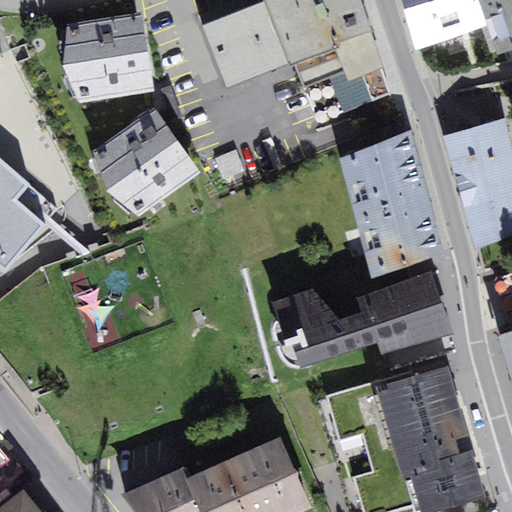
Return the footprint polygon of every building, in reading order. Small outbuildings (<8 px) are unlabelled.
[(291,61),(317,125),(393,93),(373,31),(362,0),(264,0),(265,0),(202,25),(226,89),(291,61)] [(511,0),(403,0),(418,49),(488,23),(498,54),(511,49),(511,0)] [(80,102),(154,91),(142,13),(69,24),(64,65),(80,102)] [(201,172),(155,108),(94,151),(108,190),(139,215),(201,172)] [(511,145),(505,118),(445,136),(477,250),(511,234),(511,145)] [(423,173),(410,133),(338,156),(350,196),(423,173)] [(249,170),(239,150),(218,160),(229,180),(249,170)] [(0,267),(5,272),(46,223),(18,199),(31,184),(0,157),(0,267)] [(435,213),(423,173),(350,196),(363,236),(435,213)] [(24,204),(40,218),(51,206),(35,191),(24,204)] [(448,254),(435,213),(363,236),(375,276),(448,254)] [(453,334),(431,272),(358,298),(362,313),(340,320),(313,289),(273,302),(301,368),(378,342),(383,353),(453,334)] [(511,272),(493,280),(511,326),(511,332),(501,335),(511,371),(511,272)] [(377,388),(394,443),(463,422),(446,367),(377,388)] [(405,481),(411,479),(441,470),(438,460),(472,450),(463,422),(394,443),(405,481)] [(299,511),(312,507),(281,436),(189,477),(185,467),(123,495),(136,511),(299,511)] [(438,511),(487,497),(472,450),(438,460),(441,470),(411,479),(421,511),(438,511)] [(0,511),(43,511),(25,489),(0,509),(0,511)]
